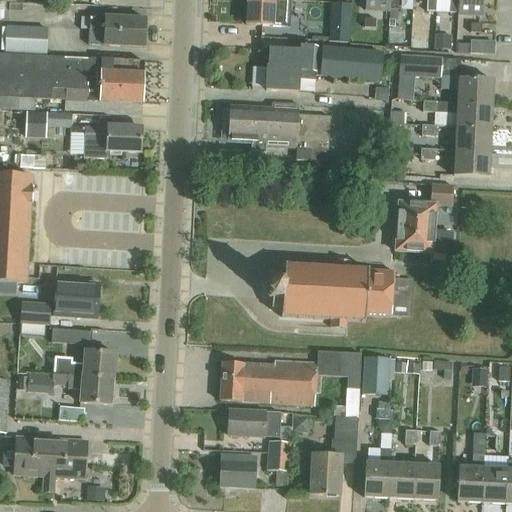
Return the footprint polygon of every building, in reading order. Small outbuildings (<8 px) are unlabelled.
[(289,2),(254,0),(248,0),(247,26),(290,28),(291,2),(289,1),(289,2)] [(390,12),(390,10),(389,10),(389,0),(365,0),(365,11),(390,12)] [(389,0),(389,10),(390,10),(399,11),(399,0),(389,0)] [(427,0),(427,12),(437,13),(437,0),(427,0)] [(450,0),(450,14),(458,14),(459,14),(459,0),(450,0)] [(459,0),(459,14),(458,14),(458,16),(483,17),(483,0),(459,0)] [(0,7),(0,23),(10,23),(9,7),(0,7)] [(103,46),(145,48),(147,19),(105,17),(105,18),(90,17),(89,30),(104,31),(103,46)] [(364,29),(376,29),(376,19),(365,19),(364,29)] [(317,20),(316,40),(345,41),(346,22),(317,20)] [(471,34),(482,34),(483,24),(471,24),(471,34)] [(5,27),(4,53),(46,55),(47,29),(5,27)] [(398,49),(416,49),(415,30),(397,30),(398,49)] [(315,78),(380,83),(382,54),(317,48),(300,47),(300,51),(270,49),(269,68),(268,68),(266,91),(298,93),(298,91),(301,91),(302,81),(315,81),(315,78)] [(66,85),(89,86),(88,102),(143,105),(145,62),(0,53),(0,109),(33,111),(34,98),(51,99),(65,99),(66,85)] [(440,79),(441,58),(398,56),(397,76),(408,77),(440,79)] [(449,90),(457,91),(457,104),(492,106),(494,82),(458,80),(449,79),(449,90)] [(374,100),(388,101),(388,88),(375,87),(374,100)] [(397,87),(396,101),(407,101),(408,87),(397,87)] [(491,130),(492,106),(457,104),(423,102),(422,113),(456,114),(455,129),(491,130)] [(226,110),(224,141),(252,142),(251,152),(266,153),(266,148),(296,149),(296,161),(328,163),(331,118),(299,116),(299,106),(272,105),(272,109),(230,107),(230,110),(226,110)] [(71,114),(0,111),(0,124),(71,127),(71,114)] [(411,127),(412,114),(390,113),(389,126),(411,127)] [(455,130),(455,116),(439,116),(439,130),(455,130)] [(108,128),(84,127),(83,159),(107,160),(107,152),(140,153),(141,128),(108,127),(108,128)] [(421,137),(436,138),(436,127),(421,127),(421,137)] [(490,155),(491,130),(455,129),(454,153),(490,155)] [(66,150),(46,149),(45,166),(66,167),(66,150)] [(434,151),(420,151),(420,160),(434,161),(434,151)] [(490,155),(454,153),(453,177),(488,179),(490,155)] [(393,155),(392,178),(404,179),(405,164),(414,165),(415,156),(393,155)] [(0,282),(27,284),(31,205),(33,205),(34,188),(32,188),(33,177),(0,175),(0,282)] [(431,186),(430,205),(398,203),(395,253),(433,255),(433,253),(451,255),(452,234),(434,232),(436,206),(452,207),(454,187),(431,186)] [(468,233),(485,232),(486,243),(502,242),(500,203),(482,204),(483,215),(467,216),(468,233)] [(274,282),(268,282),(267,300),(272,300),(272,309),(282,310),(282,318),(331,321),(331,328),(347,329),(347,322),(365,323),(366,317),(391,318),(391,317),(409,318),(412,281),(394,280),(394,278),(368,276),(368,270),(351,269),(351,262),(335,261),(335,268),(285,265),(285,274),(274,273),(274,282)] [(0,289),(22,291),(23,284),(0,282),(0,289)] [(54,317),(97,319),(99,284),(56,282),(54,317)] [(19,325),(48,326),(50,306),(20,304),(19,325)] [(91,332),(51,331),(51,340),(62,340),(61,347),(91,348),(91,332)] [(53,375),(113,380),(115,354),(84,351),(82,367),(54,365),(53,375)] [(317,353),(316,364),(275,361),(275,366),(222,363),(220,402),(315,408),(316,394),(320,395),(321,378),(347,379),(346,418),(357,418),(358,391),(359,391),(360,355),(317,353)] [(389,361),(363,359),(362,396),(387,397),(389,361)] [(499,383),(509,384),(510,369),(499,369),(499,383)] [(111,407),(113,380),(53,375),(52,385),(81,388),(80,404),(111,407)] [(26,394),(51,395),(52,385),(52,383),(51,383),(52,378),(27,376),(26,394)] [(60,407),(59,421),(83,423),(84,409),(60,407)] [(228,436),(280,439),(281,414),(230,411),(228,436)] [(376,412),(376,421),(392,421),(393,412),(376,412)] [(405,433),(404,446),(414,446),(415,433),(405,433)] [(429,433),(428,447),(439,447),(440,434),(429,433)] [(474,435),(473,450),(484,450),(484,436),(474,435)] [(13,476),(44,478),(47,478),(49,440),(16,438),(15,447),(6,446),(4,449),(3,464),(4,467),(14,467),(13,476)] [(86,442),(49,440),(47,478),(44,478),(43,493),(53,493),(54,478),(84,480),(86,442)] [(311,455),(308,496),(339,498),(341,463),(354,464),(356,443),(330,441),(330,456),(311,455)] [(269,442),(268,455),(290,456),(291,444),(269,442)] [(364,498),(388,500),(390,465),(389,465),(390,450),(380,450),(379,464),(365,463),(364,498)] [(289,473),(290,456),(268,455),(267,472),(289,473)] [(457,503),(482,504),(483,469),(483,455),(472,455),(472,468),(459,468),(457,503)] [(220,488),(254,489),(255,457),(221,456),(220,488)] [(414,466),(390,465),(388,500),(413,501),(414,466)] [(414,466),(413,501),(437,502),(439,467),(414,466)] [(483,469),(482,504),(506,505),(508,470),(483,469)] [(104,491),(86,490),(85,501),(103,503),(104,491)]
